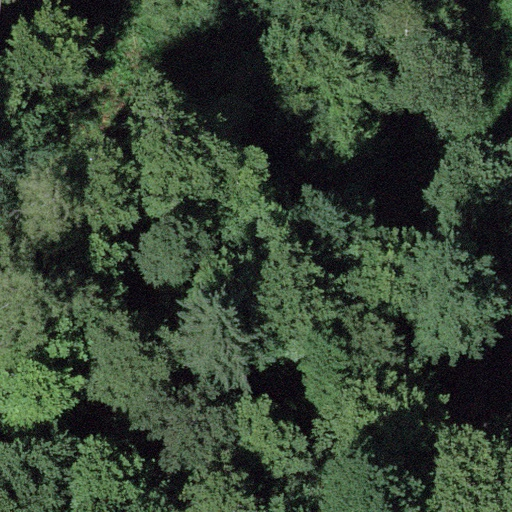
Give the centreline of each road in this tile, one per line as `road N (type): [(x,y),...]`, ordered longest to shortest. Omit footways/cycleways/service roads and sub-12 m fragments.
road 1 (track): [(511,223),(425,511)]
road 2 (track): [(461,401),(511,511)]
